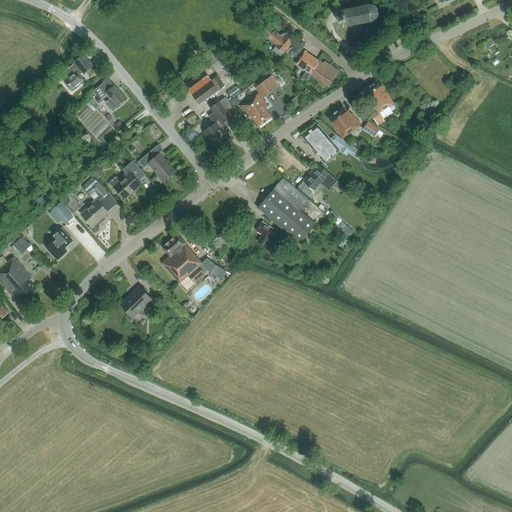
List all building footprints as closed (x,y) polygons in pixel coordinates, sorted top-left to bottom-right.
[(378,14),(378,13),(377,13),(376,9),(377,9),(377,8),(376,9),(373,6),(373,5),(372,5),(368,5),(368,4),(367,4),(367,5),(340,10),(339,11),(340,15),(338,16),(338,15),(337,16),(339,22),(339,23),(340,23),(342,22),(343,26),(343,27),(343,28),(344,27),(371,21),(371,22),(372,21),(375,18),(376,19),(376,18),(377,14),(378,14)] [(263,25),(267,20),(262,15),(258,20),(263,25)] [(283,38),(274,31),(269,26),(263,33),(277,45),(276,46),(272,51),(274,55),(275,56),(280,57),(283,53),(291,45),(290,45),(296,38),(288,32),(283,38)] [(299,40),(293,47),(300,52),(305,45),(299,40)] [(311,75),(318,64),(317,63),(319,61),(304,51),(296,64),(311,75)] [(83,74),(93,66),(84,54),(73,63),(74,64),(60,76),(64,81),(64,82),(71,91),(84,80),(80,75),(82,73),(83,74)] [(320,61),(318,64),(311,75),(328,86),(334,78),(338,71),(325,62),(324,63),(320,61)] [(187,77),(191,81),(208,68),(204,62),(191,72),(187,67),(176,75),(181,81),(187,77)] [(309,76),(301,71),(298,77),(305,82),(309,76)] [(216,78),(210,82),(203,72),(185,86),(199,106),(223,88),(216,78)] [(264,97),(278,86),(271,76),(257,86),(264,97)] [(125,101),(124,100),(126,99),(114,86),(111,84),(112,83),(108,79),(95,91),(101,98),(106,94),(110,99),(107,102),(106,104),(111,110),(113,110),(119,105),(120,106),(125,101)] [(392,113),(388,107),(393,103),(379,80),(364,89),(378,111),(371,116),(377,126),(383,122),(382,119),(392,113)] [(272,117),(265,108),(267,106),(258,94),(253,97),(240,106),(248,117),(250,115),(259,127),(272,117)] [(219,128),(232,119),(237,115),(224,98),(210,108),(213,112),(208,116),(214,125),(203,132),(216,149),(228,140),(219,128)] [(230,102),(234,108),(238,105),(234,99),(230,102)] [(426,103),(421,106),(427,115),(432,112),(426,103)] [(343,138),(360,125),(352,113),(350,115),(342,106),(327,117),(334,127),(343,138)] [(115,121),(108,113),(104,117),(111,125),(115,121)] [(368,122),(362,129),(374,137),(379,130),(368,122)] [(153,123),(148,126),(149,131),(154,131),(157,127),(153,123)] [(336,135),(331,140),(318,125),(302,137),(325,163),(340,150),(346,154),(348,151),(349,151),(352,145),(336,135)] [(163,181),(175,171),(160,153),(156,156),(151,151),(139,162),(144,168),(148,164),(163,181)] [(0,174),(9,167),(0,154),(0,174)] [(110,182),(114,187),(114,188),(124,199),(141,185),(138,182),(145,175),(133,161),(131,163),(123,170),(125,172),(118,178),(116,176),(110,182)] [(329,191),(337,181),(329,174),(318,164),(303,182),(299,187),(309,196),(313,191),(320,183),(329,191)] [(103,174),(98,168),(92,173),(97,179),(103,174)] [(300,244),(316,225),(300,211),(309,200),(283,178),(258,208),(300,244)] [(98,183),(93,187),(95,190),(99,194),(103,198),(108,194),(98,183)] [(48,197),(43,190),(29,201),(33,208),(48,197)] [(60,201),(65,206),(70,203),(69,199),(66,196),(60,201)] [(81,213),(92,226),(89,228),(89,227),(88,227),(96,236),(96,235),(95,235),(95,234),(99,230),(99,222),(99,221),(103,217),(107,213),(108,214),(107,212),(98,203),(96,201),(93,204),(82,214),(81,213)] [(72,217),(60,203),(52,210),(64,224),(72,217)] [(346,225),(341,220),(337,225),(341,230),(346,225)] [(245,221),(239,228),(247,235),(253,228),(245,221)] [(274,230),(262,222),(256,230),(262,234),(258,242),(269,249),(273,241),(279,245),(285,235),(275,228),(274,230)] [(67,251),(65,248),(73,241),(62,229),(53,236),(55,239),(46,247),(57,260),(67,251)] [(194,283),(204,274),(198,267),(202,263),(185,245),(186,244),(177,234),(162,247),(170,257),(163,263),(180,283),(188,276),(194,283)] [(14,244),(13,245),(18,250),(27,242),(22,236),(22,237),(14,244)] [(22,302),(36,289),(29,280),(31,278),(14,257),(3,267),(1,265),(0,266),(0,267),(1,268),(0,269),(0,281),(11,294),(12,294),(15,298),(17,296),(22,302)] [(221,280),(226,271),(215,265),(210,274),(221,280)] [(133,318),(151,299),(139,287),(121,305),(133,318)] [(155,353),(151,347),(145,350),(150,357),(155,353)]
